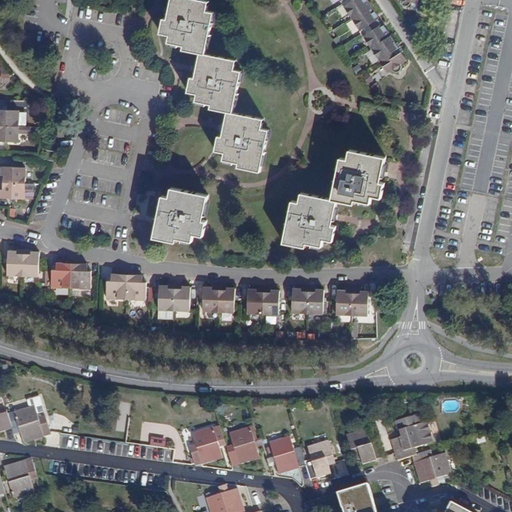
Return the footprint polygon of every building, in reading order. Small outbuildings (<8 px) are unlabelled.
[(201,53),(205,53),(214,12),(207,11),(208,2),(200,0),(172,0),(169,19),(164,18),(161,32),(171,34),(169,42),(185,45),(184,49),(201,53)] [(367,0),(338,0),(340,2),(343,0),(351,0),(352,2),(344,7),(360,32),(368,26),(372,32),(363,37),(370,47),(374,48),(375,51),(373,52),(387,74),(391,72),(397,74),(400,73),(401,69),(401,65),(407,61),(402,53),(399,54),(397,50),(394,46),(396,45),(386,29),(383,30),(381,26),(377,20),(375,17),(377,15),(367,0)] [(241,71),(234,70),(236,60),(205,53),(201,53),(195,78),(192,78),(189,92),(198,93),(197,101),(212,104),(212,108),(228,112),(233,113),(241,71)] [(0,125),(21,126),(22,110),(10,110),(5,109),(0,109),(0,125)] [(239,167),(260,171),(269,130),(261,128),(263,119),(233,113),(228,112),(223,137),(219,136),(216,151),(225,153),(224,159),(240,163),(239,167)] [(8,141),(21,141),(21,126),(0,125),(0,140),(4,141),(8,141)] [(384,183),(381,182),(386,157),(351,150),(349,159),(341,158),(333,199),(337,200),(355,203),(355,200),(371,203),(373,195),(382,197),(384,183)] [(0,183),(26,185),(27,168),(15,168),(11,168),(3,168),(3,176),(0,176),(0,183)] [(14,200),(26,200),(26,185),(0,183),(0,187),(0,191),(2,191),(2,199),(9,200),(14,200)] [(207,221),(203,220),(208,196),(172,188),(170,198),(163,196),(155,237),(176,242),(177,237),(193,241),(194,233),(204,235),(207,221)] [(336,226),(332,225),(337,200),(333,199),(302,193),(301,203),(293,201),(285,242),(306,247),(307,243),(323,246),(324,239),(333,241),(336,226)] [(8,274),(24,275),(25,250),(17,249),(17,251),(9,251),(9,258),(9,262),(8,274)] [(40,264),(40,260),(40,253),(32,252),(32,250),(25,250),(24,275),(39,276),(40,264)] [(52,285),(71,286),(73,262),(57,262),(57,263),(57,268),(53,267),(52,285)] [(71,286),(92,287),(92,269),(88,269),(88,264),(88,263),(73,262),(71,286)] [(106,297),(126,298),(127,274),(111,273),(111,274),(111,278),(107,278),(106,297)] [(126,298),(146,298),(147,280),(142,280),(142,275),(142,274),(127,274),(126,298)] [(159,307),(175,307),(175,283),(168,282),(168,284),(160,284),(159,292),(159,296),(159,307)] [(190,298),(191,293),(191,285),(183,285),(183,283),(175,283),(175,307),(190,308),(190,298)] [(203,309),(219,310),(220,284),(212,284),(212,286),(204,286),(204,293),(204,297),(203,309)] [(235,310),(235,298),(236,294),(236,287),(228,287),(228,284),(220,284),(219,310),(235,310)] [(294,310),(310,311),(311,285),(304,285),(304,287),(295,287),(295,294),(295,298),(294,310)] [(310,311),(326,312),(326,300),(326,296),(327,288),(319,288),(319,286),(311,285),(310,311)] [(248,311),(264,312),(265,286),(258,286),(258,288),(249,288),(249,296),(249,300),(248,311)] [(264,312),(280,313),(280,301),(280,297),(281,289),(273,289),(273,287),(265,286),(264,312)] [(338,312),(354,313),(355,287),(347,287),(347,289),(339,288),(339,296),(339,300),(338,312)] [(369,313),(370,302),(370,298),(370,290),(362,289),(362,287),(355,287),(354,313),(369,313)] [(45,436),(51,435),(46,417),(39,419),(35,406),(15,412),(16,413),(8,415),(12,428),(15,436),(21,434),(24,443),(45,438),(45,436)] [(5,430),(12,428),(8,415),(7,410),(0,411),(0,432),(6,431),(5,430)] [(400,438),(392,440),(396,454),(397,454),(399,460),(414,456),(417,455),(415,448),(434,443),(428,422),(421,424),(418,415),(396,421),(399,431),(398,431),(400,438)] [(203,464),(223,458),(220,449),(219,445),(218,441),(214,427),(193,433),(197,446),(190,448),(196,466),(202,464),(203,464)] [(260,458),(257,449),(256,445),(254,439),(251,428),(231,433),(234,446),(227,448),(233,466),(239,464),(260,458)] [(377,460),(384,458),(378,440),(371,442),(367,429),(347,435),(353,455),(360,453),(363,464),(377,461),(377,460)] [(307,465),(306,462),(301,447),(294,449),(291,437),(270,443),(275,457),(277,465),(280,474),(300,468),(300,467),(307,465)] [(328,463),(336,461),(330,441),(308,447),(312,460),(306,462),(307,465),(311,479),(318,478),(332,474),(328,463)] [(438,478),(452,473),(446,453),(433,457),(432,450),(417,455),(414,456),(416,462),(415,462),(421,483),(431,480),(438,478)] [(269,467),(277,465),(275,457),(267,459),(269,467)] [(14,498),(35,492),(31,479),(37,477),(32,459),(25,461),(25,460),(4,466),(8,479),(9,483),(14,498)] [(431,480),(433,487),(440,485),(438,478),(431,480)] [(244,511),(244,510),(245,509),(238,489),(228,492),(226,485),(225,485),(219,487),(221,494),(207,498),(211,511),(244,511)] [(469,511),(453,503),(447,511),(377,511),(369,486),(340,494),(345,511),(469,511)]
